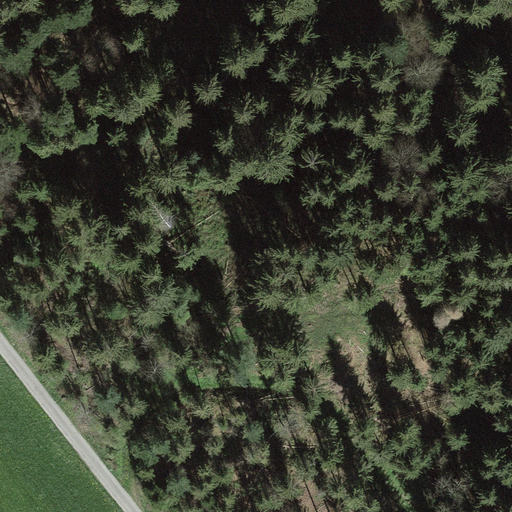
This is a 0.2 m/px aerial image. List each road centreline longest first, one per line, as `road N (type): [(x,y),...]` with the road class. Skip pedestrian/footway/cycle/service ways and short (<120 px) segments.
road 1 (track): [(415,511),(320,404),(256,384),(187,383),(147,403),(126,438),(121,491)]
road 2 (track): [(135,511),(0,328)]
